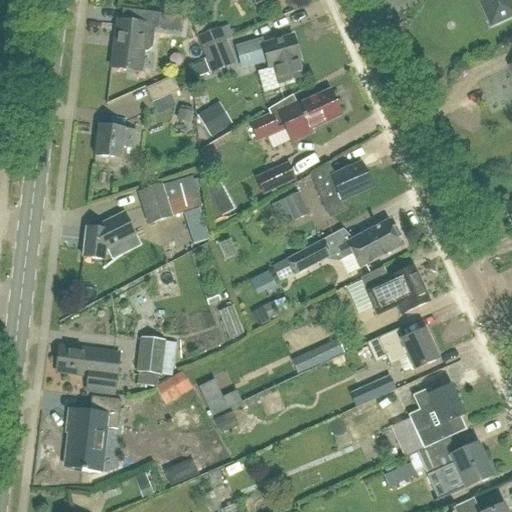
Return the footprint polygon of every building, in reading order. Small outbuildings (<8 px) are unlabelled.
[(511,0),(478,0),(491,26),(511,16),(511,6),(510,1),(511,0)] [(159,16),(142,14),(140,26),(116,23),(110,70),(140,73),(143,53),(147,54),(152,50),(155,27),(158,27),(159,16)] [(219,29),(197,38),(202,51),(224,42),(219,29)] [(262,44),(262,41),(235,47),(241,70),(267,63),(269,70),(274,69),(278,86),(303,78),(298,62),(299,62),(292,37),(262,44)] [(233,64),(224,42),(202,51),(211,73),(233,64)] [(205,63),(192,68),(196,78),(209,74),(205,63)] [(182,77),(189,94),(197,90),(191,74),(182,77)] [(152,105),(179,93),(172,78),(145,91),(152,105)] [(339,117),(328,93),(297,107),(292,97),(265,112),(268,119),(252,127),(257,139),(285,127),(292,142),(311,134),(309,130),(339,117)] [(213,108),(198,118),(210,138),(225,129),(213,108)] [(177,121),(190,124),(192,113),(179,110),(177,121)] [(133,151),(135,132),(124,130),(98,127),(94,158),(119,162),(121,149),(133,151)] [(263,197),(296,182),(288,164),(255,179),(263,197)] [(372,189),(361,165),(334,177),(328,165),(309,176),(328,219),(346,211),(342,202),(372,189)] [(162,186),(137,194),(148,227),(173,219),(201,210),(191,178),(162,187),(162,186)] [(293,224),(308,217),(298,195),(283,202),(293,224)] [(86,229),(82,260),(104,262),(106,250),(111,259),(139,245),(134,236),(123,213),(103,223),(102,231),(86,229)] [(387,223),(338,249),(344,260),(352,256),(359,269),(400,248),(387,223)] [(287,261),(294,275),(295,276),(330,257),(322,241),(287,260),(287,261)] [(272,268),(280,283),(294,275),(287,261),(272,268)] [(431,304),(413,270),(389,282),(383,271),(360,282),(374,310),(394,300),(402,318),(431,304)] [(268,273),(250,282),(256,295),(275,286),(268,273)] [(216,294),(205,298),(209,307),(220,303),(216,294)] [(269,320),(279,315),(273,304),(263,309),(269,320)] [(404,342),(399,331),(368,346),(376,365),(387,361),(390,368),(408,360),(414,373),(439,362),(426,332),(404,342)] [(139,374),(158,376),(161,377),(165,342),(140,339),(137,374),(139,374)] [(321,365),(344,354),(337,341),(315,352),(321,365)] [(119,354),(63,347),(62,352),(58,352),(56,369),(60,370),(60,375),(88,378),(86,393),(114,396),(119,354)] [(166,406),(192,391),(182,374),(157,388),(155,389),(166,406)] [(372,400),(395,390),(390,379),(368,388),(372,400)] [(214,382),(198,389),(206,405),(222,397),(214,382)] [(416,455),(417,455),(449,441),(449,440),(466,432),(460,419),(464,417),(451,387),(432,396),(430,390),(413,398),(419,412),(408,417),(424,452),(416,455)] [(117,432),(121,403),(91,399),(89,414),(70,412),(67,435),(69,435),(65,469),(81,471),(81,473),(100,476),(106,430),(117,432)] [(398,412),(364,422),(368,435),(402,425),(398,412)] [(214,421),(220,435),(239,427),(233,414),(214,421)] [(349,414),(333,422),(346,452),(368,442),(358,420),(353,423),(349,414)] [(449,441),(417,455),(426,477),(455,465),(466,490),(491,479),(476,446),(455,455),(449,441)] [(192,462),(178,467),(184,481),(197,476),(192,462)] [(384,477),(389,489),(418,477),(412,464),(384,477)] [(153,495),(148,485),(138,489),(142,499),(153,495)] [(506,511),(504,506),(491,511),(477,511),(473,502),(453,510),(454,511),(506,511)]
